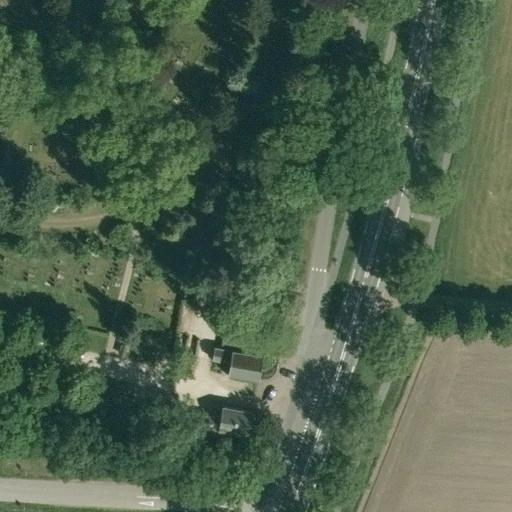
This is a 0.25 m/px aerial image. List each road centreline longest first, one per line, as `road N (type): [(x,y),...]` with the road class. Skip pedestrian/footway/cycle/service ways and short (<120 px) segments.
road 1 (secondary): [(290,511),(350,331),(432,0)]
road 2 (unclassified): [(240,511),(0,490)]
